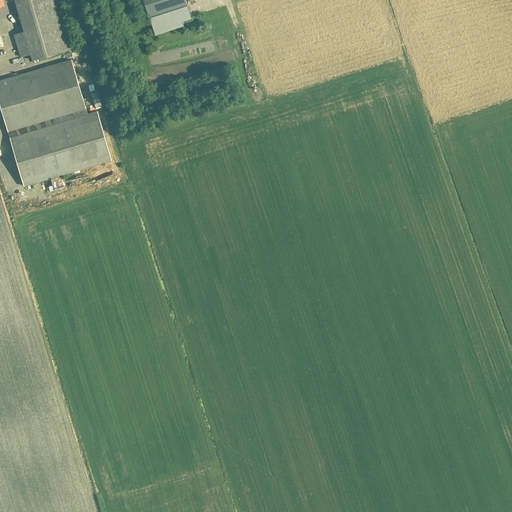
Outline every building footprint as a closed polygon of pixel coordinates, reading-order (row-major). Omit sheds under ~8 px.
[(14,34),(20,57),(30,54),(32,61),(71,49),(56,0),(14,0),(24,31),(14,34)] [(185,0),(143,0),(149,19),(187,6),(185,0)] [(232,15),(236,24),(241,22),(238,13),(232,15)] [(173,18),(166,19),(168,26),(154,29),(156,36),(180,31),(178,22),(174,23),(173,18)] [(71,60),(0,81),(0,107),(7,132),(86,108),(71,60)] [(98,89),(92,90),(97,109),(102,108),(98,89)] [(111,160),(97,112),(9,138),(23,187),(111,160)]
